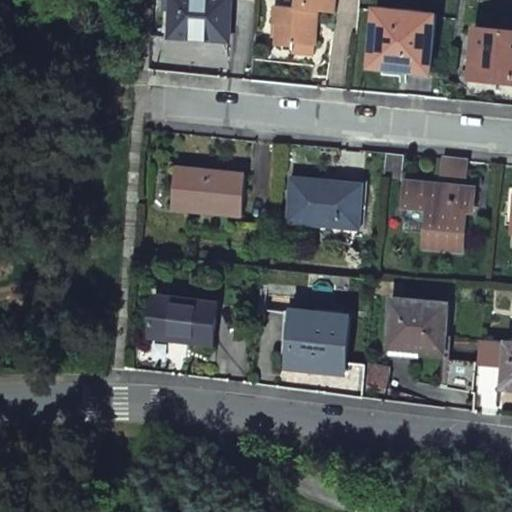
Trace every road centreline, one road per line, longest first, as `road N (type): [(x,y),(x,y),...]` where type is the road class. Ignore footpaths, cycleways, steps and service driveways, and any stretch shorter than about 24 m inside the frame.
road 1 (residential): [(511,446),(119,401),(0,402)]
road 2 (residential): [(138,102),(511,137)]
